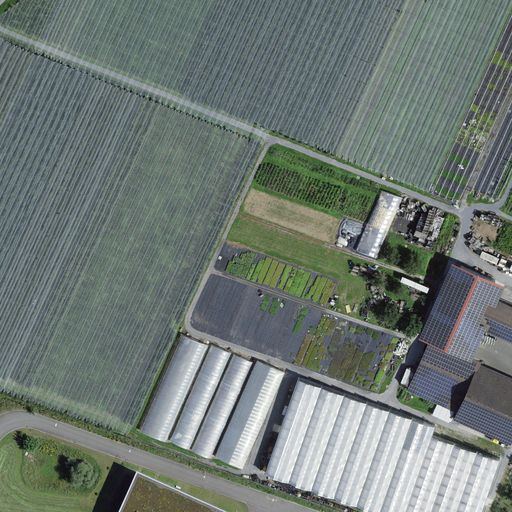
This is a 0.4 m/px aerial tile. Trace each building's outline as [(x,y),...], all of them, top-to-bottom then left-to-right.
[(503,285),(449,263),(416,338),(470,360),(484,331),(511,344),(511,307),(496,302),(503,285)] [(145,431),(171,440),(193,448),(193,449),(216,458),(251,357),(179,332),(145,431)] [(511,380),(428,344),(407,393),(456,413),(452,424),(509,447),(511,440),(511,380)] [(248,468),(284,369),(255,358),(219,457),(248,468)] [(296,379),(267,477),(386,511),(483,511),(500,457),(433,437),(437,421),(296,379)] [(203,511),(131,481),(117,511),(203,511)]
